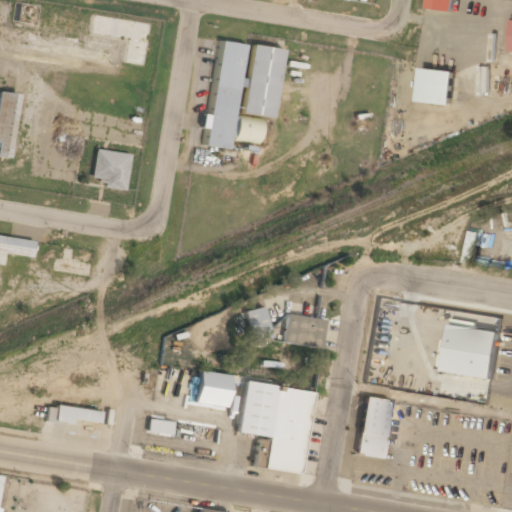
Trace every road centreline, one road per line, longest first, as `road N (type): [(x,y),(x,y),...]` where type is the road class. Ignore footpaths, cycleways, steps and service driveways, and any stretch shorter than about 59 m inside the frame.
road 1 (secondary): [(352,511),(39,460)]
road 2 (residential): [(379,275),(359,285),(321,511)]
road 3 (residential): [(193,0),(158,212),(133,231)]
road 4 (residential): [(392,26),(377,31),(180,0)]
road 5 (residential): [(133,231),(0,209)]
road 6 (residential): [(511,296),(379,275)]
road 7 (residential): [(129,383),(109,511)]
